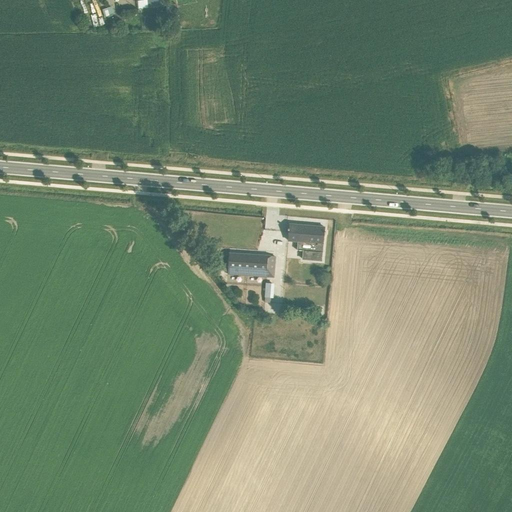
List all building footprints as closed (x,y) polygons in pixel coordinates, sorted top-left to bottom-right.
[(140,13),(148,12),(147,8),(163,7),(163,6),(166,6),(165,0),(146,0),(147,0),(137,1),(138,11),(140,11),(140,13)] [(103,10),(106,17),(113,15),(111,8),(103,10)] [(324,228),(289,225),(287,241),(297,242),(296,250),(302,251),(302,260),(321,262),(322,253),(324,228)] [(229,254),(227,275),(273,278),(275,257),(270,257),(269,256),(229,254)] [(265,283),(264,298),(272,298),(273,284),(265,283)]
